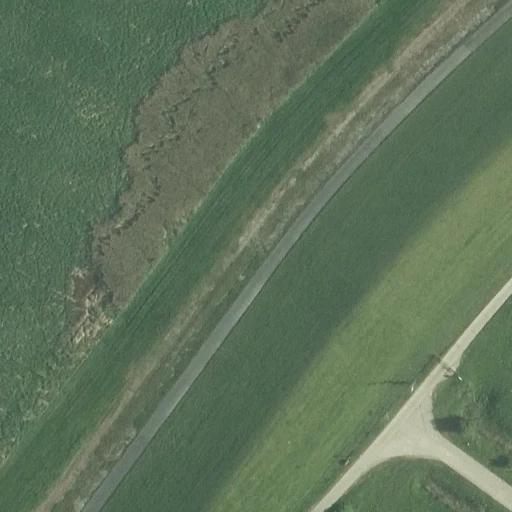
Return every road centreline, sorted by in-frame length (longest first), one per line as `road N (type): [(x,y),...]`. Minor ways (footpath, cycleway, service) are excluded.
road 1 (track): [(511,6),(390,125),(294,235),(92,511)]
road 2 (unclassified): [(322,511),(404,423),(511,502)]
road 3 (track): [(404,423),(511,293)]
